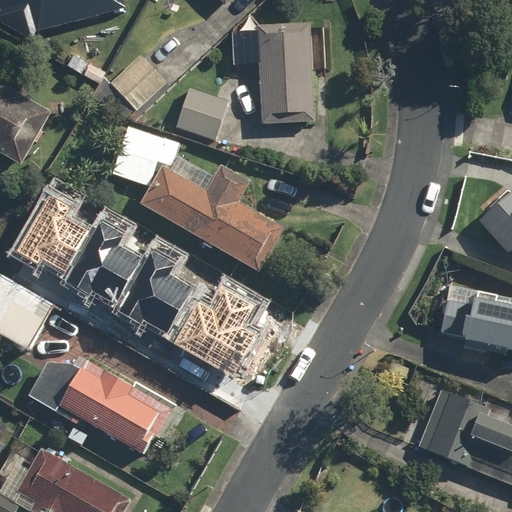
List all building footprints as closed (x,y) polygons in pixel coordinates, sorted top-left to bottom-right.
[(125,9),(121,0),(0,0),(0,13),(36,33),(125,9)] [(214,0),(223,9),(231,0),(214,0)] [(310,26),(256,28),(260,127),(313,125),(310,26)] [(166,85),(141,57),(95,99),(121,127),(166,85)] [(0,85),(0,156),(19,167),(49,113),(0,85)] [(189,89),(175,129),(214,143),(228,103),(189,89)] [(110,177),(149,189),(163,139),(125,128),(110,177)] [(148,192),(139,208),(256,273),(278,235),(232,209),(249,180),(222,165),(213,180),(178,160),(170,175),(160,169),(148,192)] [(474,218),(507,250),(511,254),(511,191),(506,185),(474,218)] [(12,284),(0,277),(0,336),(28,351),(52,307),(45,303),(73,250),(26,225),(2,270),(15,277),(12,284)] [(182,260),(135,233),(117,265),(107,260),(101,270),(106,273),(103,277),(108,280),(98,299),(95,297),(91,304),(94,306),(89,314),(136,340),(148,319),(180,337),(202,298),(171,280),(182,260)] [(500,300),(449,290),(439,340),(511,354),(511,314),(498,311),(500,300)] [(51,416),(57,407),(142,458),(169,413),(80,359),(73,372),(51,359),(26,401),(51,416)] [(440,390),(416,448),(511,487),(511,429),(479,416),(483,407),(440,390)] [(0,456),(15,433),(0,424),(0,456)] [(129,511),(133,507),(20,441),(0,476),(0,495),(28,511),(129,511)]
